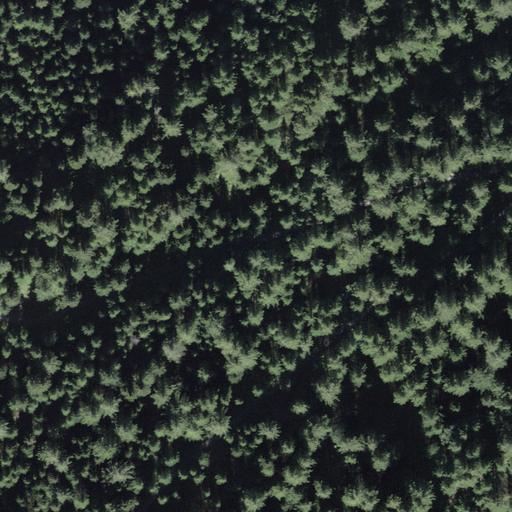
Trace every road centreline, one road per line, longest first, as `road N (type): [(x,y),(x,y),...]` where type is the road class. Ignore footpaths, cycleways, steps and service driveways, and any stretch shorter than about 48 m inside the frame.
road 1 (track): [(511,163),(424,181),(206,252),(57,312),(0,314)]
road 2 (track): [(143,511),(227,426),(358,314),(511,208)]
